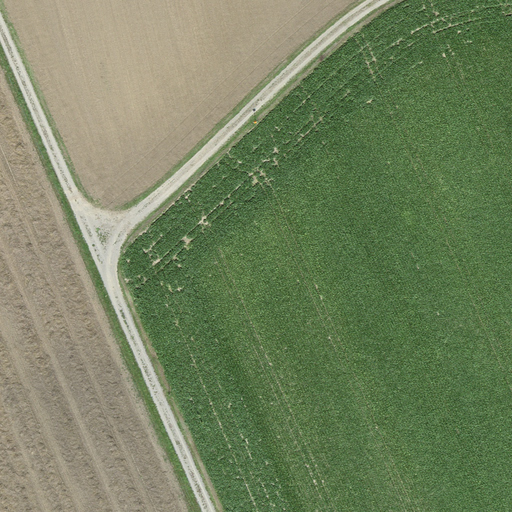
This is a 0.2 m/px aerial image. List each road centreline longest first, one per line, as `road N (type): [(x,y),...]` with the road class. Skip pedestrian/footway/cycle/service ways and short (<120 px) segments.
road 1 (track): [(381,0),(98,244),(212,511)]
road 2 (track): [(0,15),(98,244)]
